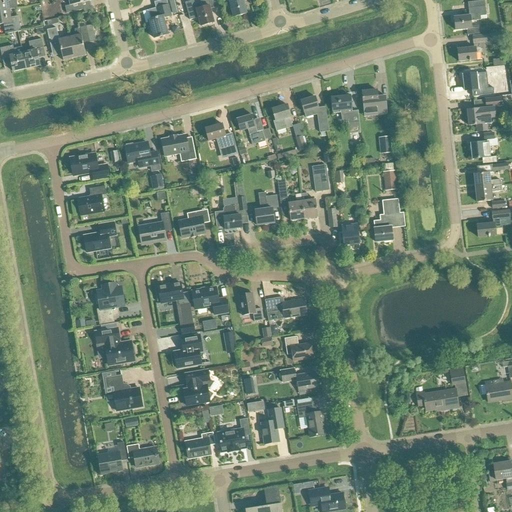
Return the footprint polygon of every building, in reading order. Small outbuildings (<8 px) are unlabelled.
[(0,0),(0,11),(9,10),(18,9),(18,8),(17,8),(15,0),(0,0)] [(69,0),(70,6),(65,7),(67,14),(87,9),(85,3),(91,1),(90,0),(69,0)] [(153,0),(156,9),(148,10),(151,20),(149,20),(154,39),(168,35),(163,19),(171,17),(166,0),(153,0)] [(200,0),(201,0),(203,8),(196,10),(201,27),(214,23),(210,9),(217,8),(214,0),(200,0)] [(228,0),(233,18),(247,14),(243,1),(248,0),(228,0)] [(484,1),(468,3),(469,16),(454,18),(455,31),(466,30),(467,36),(479,35),(478,27),(471,27),(471,22),(480,21),(480,17),(486,16),(484,1)] [(9,10),(0,11),(0,25),(3,25),(5,35),(21,32),(18,17),(11,18),(9,10)] [(96,41),(92,25),(86,27),(85,23),(78,24),(79,28),(74,30),(76,36),(70,38),(75,59),(86,56),(83,44),(96,41)] [(44,35),(43,28),(35,30),(37,37),(44,35)] [(75,59),(70,38),(63,39),(63,37),(62,36),(58,37),(56,29),(47,31),(53,57),(62,55),(63,61),(75,59)] [(476,54),(485,53),(484,43),(494,42),(493,35),(472,37),(474,48),(457,50),(459,62),(476,61),(476,54)] [(31,52),(23,53),(26,69),(40,66),(38,59),(45,57),(42,40),(29,43),(31,52)] [(26,69),(23,53),(21,47),(14,49),(13,46),(0,49),(4,66),(12,65),(13,72),(26,69)] [(476,74),(463,76),(465,92),(478,90),(477,82),(487,81),(486,74),(476,75),(476,74)] [(480,89),(481,97),(499,95),(498,87),(480,89)] [(377,91),(362,92),(364,113),(377,112),(377,113),(387,112),(386,97),(378,98),(377,91)] [(350,96),(331,98),(332,113),(340,112),(343,123),(348,123),(350,135),(360,134),(358,112),(352,112),(350,96)] [(485,99),(485,100),(474,102),(475,109),(486,107),(486,108),(494,107),(495,108),(502,107),(501,97),(485,99)] [(329,132),(325,107),(318,108),(315,98),(301,102),(306,119),(314,116),(317,115),(320,133),(329,132)] [(291,118),(287,106),(272,110),(275,121),(273,122),(276,132),(292,127),(290,118),(291,118)] [(496,119),(494,108),(479,110),(479,109),(467,111),(469,126),(476,125),(476,133),(488,132),(487,124),(491,124),(491,119),(496,119)] [(252,116),(237,120),(240,132),(248,130),(252,146),(265,142),(262,131),(263,131),(260,118),(254,120),(252,116)] [(236,149),(233,138),(226,140),(222,124),(205,129),(209,142),(217,139),(221,155),(223,154),(224,159),(236,155),(235,150),(236,149)] [(484,143),(471,144),(472,160),(482,159),(483,164),(496,163),(496,157),(490,158),(489,147),(498,146),(497,139),(494,139),(493,133),(484,134),(484,143)] [(162,141),(165,157),(180,154),(181,163),(196,160),(194,148),(188,149),(185,136),(177,138),(177,137),(170,138),(170,139),(162,141)] [(299,152),(304,150),(305,154),(309,153),(304,137),(303,137),(303,136),(295,138),(299,152)] [(379,138),(380,148),(380,154),(392,153),(390,137),(379,138)] [(151,166),(152,172),(160,171),(156,152),(149,154),(147,143),(133,146),(133,144),(126,146),(126,148),(125,148),(128,163),(138,161),(140,169),(151,166)] [(245,146),(238,148),(240,156),(247,154),(245,146)] [(323,154),(324,164),(331,163),(331,154),(323,154)] [(95,155),(70,159),(73,176),(92,173),(94,181),(109,178),(107,166),(97,167),(95,155)] [(384,165),(384,167),(385,172),(383,172),(385,191),(397,190),(395,171),(393,171),(392,164),(384,165)] [(326,166),(323,166),(312,167),(315,193),(329,191),(326,166)] [(267,173),(268,180),(275,179),(274,171),(267,173)] [(335,172),(336,184),(344,183),(343,172),(335,172)] [(475,189),(501,186),(500,181),(490,182),(489,174),(474,175),(475,189)] [(162,175),(150,177),(152,190),(153,190),(154,192),(163,190),(163,188),(164,188),(162,175)] [(277,181),(279,198),(287,197),(285,180),(277,181)] [(245,198),(243,182),(234,184),(236,199),(245,198)] [(502,192),(501,186),(475,189),(477,203),(492,201),(491,193),(502,192)] [(88,198),(78,200),(80,216),(104,212),(101,196),(106,195),(105,187),(89,189),(90,195),(88,198)] [(165,192),(156,194),(158,202),(166,200),(165,192)] [(257,226),(274,224),(272,209),(278,209),(277,196),(266,198),(265,193),(258,194),(261,210),(255,211),(257,226)] [(295,195),(296,204),(288,205),(290,221),(304,219),(301,194),(295,195)] [(307,194),(301,194),(304,219),(318,217),(316,201),(308,202),(307,194)] [(237,199),(238,205),(225,207),(223,209),(223,212),(214,213),(217,229),(225,228),(225,230),(242,228),(240,212),(247,211),(245,198),(237,199)] [(391,228),(396,227),(405,226),(403,214),(400,214),(398,199),(382,201),(384,215),(379,216),(380,221),(374,222),(375,229),(374,229),(375,243),(393,241),(391,228)] [(491,203),(492,210),(505,208),(504,201),(491,203)] [(335,209),(328,210),(330,229),(337,228),(335,209)] [(179,222),(182,239),(191,237),(191,238),(196,237),(196,236),(205,234),(203,224),(210,223),(207,210),(187,214),(188,220),(179,222)] [(477,226),(478,238),(502,236),(501,225),(500,225),(499,219),(510,217),(509,211),(492,213),(492,219),(493,219),(494,224),(477,226)] [(141,245),(166,241),(164,233),(172,231),(168,213),(161,215),(162,224),(138,228),(141,245)] [(115,223),(100,226),(102,234),(85,236),(88,253),(111,249),(109,237),(117,236),(115,223)] [(359,245),(358,231),(357,225),(342,227),(343,233),(342,233),(344,246),(359,245)] [(114,284),(102,286),(103,291),(97,292),(97,296),(95,296),(97,305),(99,304),(100,310),(98,311),(100,324),(113,322),(112,315),(116,315),(114,308),(124,306),(121,288),(115,289),(114,284)] [(181,284),(158,288),(161,304),(178,301),(179,307),(190,305),(188,293),(182,294),(181,284)] [(216,289),(192,293),(195,310),(213,307),(214,315),(228,313),(225,299),(218,301),(216,289)] [(252,294),(239,296),(242,316),(253,314),(254,322),(263,321),(261,309),(255,310),(252,294)] [(275,299),(265,301),(267,314),(268,321),(284,319),(306,315),(304,300),(284,303),(283,298),(275,299)] [(84,320),(74,322),(75,328),(85,327),(84,320)] [(194,322),(181,324),(182,332),(195,330),(194,322)] [(116,323),(100,326),(101,332),(117,329),(116,323)] [(276,325),(270,326),(272,338),(278,337),(276,325)] [(262,329),(264,338),(271,337),(269,328),(262,329)] [(120,344),(117,329),(101,332),(95,333),(97,345),(105,343),(108,366),(134,361),(133,356),(135,356),(134,348),(132,348),(131,343),(120,344)] [(236,353),(233,332),(223,334),(226,354),(236,353)] [(183,351),(174,353),(177,369),(201,365),(198,352),(203,352),(200,335),(186,337),(182,338),(181,338),(181,341),(183,351)] [(313,359),(311,344),(298,346),(297,337),(284,339),(287,356),(292,355),(293,362),(313,359)] [(261,340),(262,348),(273,346),(271,339),(261,340)] [(509,379),(511,378),(511,362),(509,363),(509,361),(502,362),(503,368),(508,367),(509,379)] [(242,373),(250,371),(249,362),(241,364),(242,373)] [(455,390),(425,395),(424,393),(416,394),(418,408),(425,407),(426,412),(442,409),(442,411),(459,408),(457,398),(468,396),(463,368),(449,370),(452,387),(455,386),(455,390)] [(318,388),(315,373),(295,376),(294,369),(280,372),(282,383),(296,381),(298,391),(318,388)] [(187,385),(189,385),(190,390),(183,391),(184,395),(182,395),(183,403),(185,402),(186,406),(203,404),(205,405),(212,395),(208,392),(207,387),(210,383),(208,371),(185,376),(187,385)] [(142,408),(139,389),(131,390),(130,387),(126,384),(123,384),(122,376),(104,379),(106,390),(112,388),(116,412),(142,408)] [(511,399),(511,391),(510,382),(503,383),(503,379),(485,382),(488,403),(511,399)] [(310,438),(326,435),(322,413),(317,413),(315,402),(296,405),(299,419),(307,418),(310,438)] [(210,405),(211,414),(224,413),(222,404),(210,405)] [(283,430),(280,409),(268,411),(270,422),(262,424),(265,445),(278,443),(277,431),(283,430)] [(133,419),(125,420),(126,428),(135,427),(133,419)] [(221,434),(218,434),(221,452),(228,451),(228,452),(239,451),(239,449),(246,448),(244,436),(250,435),(247,420),(240,421),(241,430),(236,431),(236,430),(220,432),(221,434)] [(215,445),(213,433),(201,435),(202,440),(186,443),(189,459),(211,455),(209,446),(215,445)] [(98,456),(100,470),(99,470),(100,476),(106,475),(105,474),(122,471),(121,462),(127,461),(124,443),(117,444),(119,453),(98,456)] [(156,448),(140,451),(138,445),(126,447),(129,459),(135,458),(136,468),(159,464),(156,448)] [(511,472),(510,462),(493,465),(496,481),(506,479),(506,484),(507,491),(511,490),(511,472)] [(300,490),(314,487),(313,482),(293,485),(295,494),(300,493),(300,490)] [(265,490),(266,499),(267,507),(246,510),(246,511),(281,511),(280,505),(278,488),(265,490)] [(322,490),(309,493),(311,504),(311,506),(321,505),(322,511),(331,511),(345,510),(342,494),(334,495),(334,496),(330,497),(330,496),(329,489),(322,490)]
